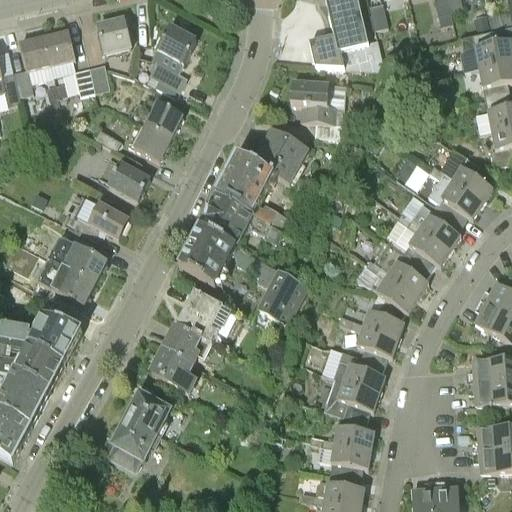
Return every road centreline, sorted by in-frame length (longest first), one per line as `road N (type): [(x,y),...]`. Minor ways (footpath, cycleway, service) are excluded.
road 1 (residential): [(260,0),(247,82),(17,511)]
road 2 (residential): [(387,511),(430,342),(449,302),(511,234)]
